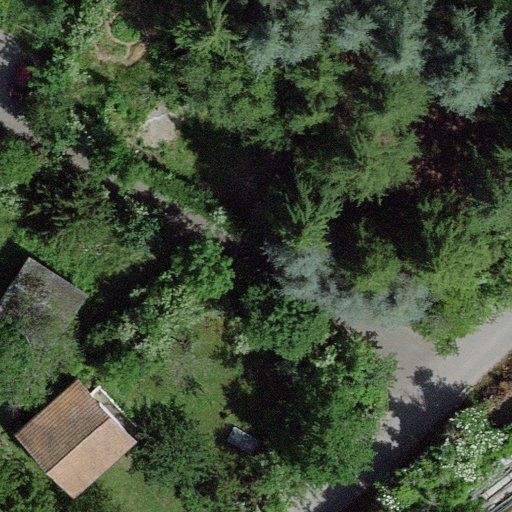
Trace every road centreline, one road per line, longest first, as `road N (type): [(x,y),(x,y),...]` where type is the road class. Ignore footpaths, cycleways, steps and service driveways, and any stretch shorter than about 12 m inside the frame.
road 1 (unclassified): [(458,373),(0,109)]
road 2 (unclassified): [(316,511),(458,373)]
